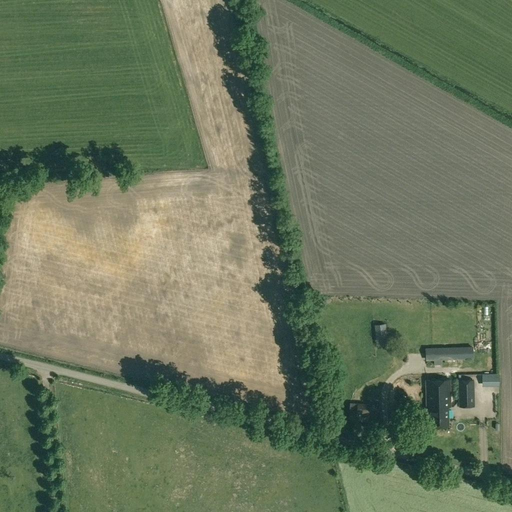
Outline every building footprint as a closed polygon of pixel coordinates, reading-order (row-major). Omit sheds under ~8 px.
[(372,325),(373,334),(386,332),(385,323),(372,325)] [(434,360),(434,365),(442,364),(442,360),(472,359),(472,346),(425,348),(425,361),(434,360)] [(500,383),(500,373),(483,373),(483,384),(500,383)] [(429,407),(430,426),(448,426),(447,407),(450,407),(450,379),(426,380),(426,407),(429,407)] [(458,380),(459,406),(474,406),(473,380),(458,380)] [(349,420),(376,422),(378,405),(351,402),(349,420)]
